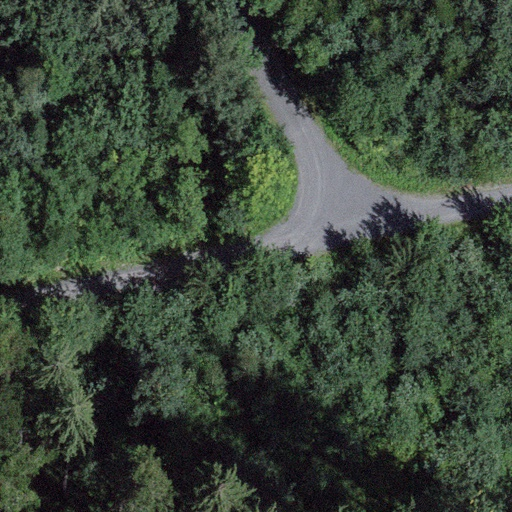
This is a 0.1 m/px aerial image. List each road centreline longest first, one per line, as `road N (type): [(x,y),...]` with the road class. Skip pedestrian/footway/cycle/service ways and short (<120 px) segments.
road 1 (track): [(0,311),(511,206)]
road 2 (track): [(223,0),(281,103),(379,231)]
